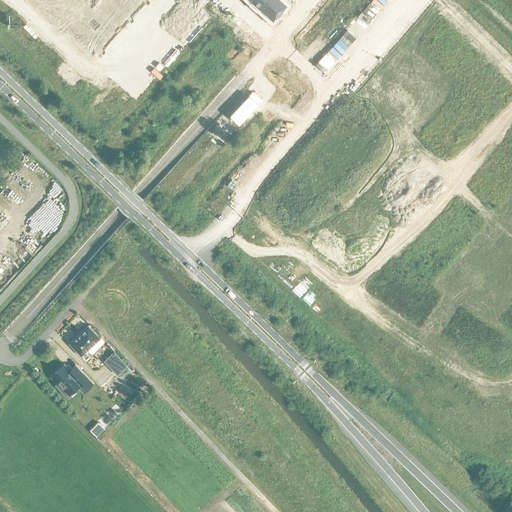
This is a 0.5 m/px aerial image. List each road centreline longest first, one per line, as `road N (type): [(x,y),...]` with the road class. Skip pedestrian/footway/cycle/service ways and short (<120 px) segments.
road 1 (residential): [(511,393),(496,410),(236,203),(327,91),(299,63)]
road 2 (secondary): [(355,414),(0,72)]
road 3 (secondary): [(0,84),(346,423)]
road 4 (unclassified): [(0,300),(73,214),(63,178),(0,116)]
road 5 (trunk): [(459,511),(355,414)]
